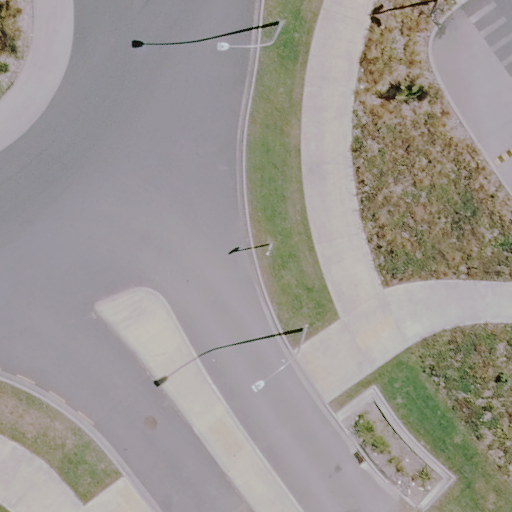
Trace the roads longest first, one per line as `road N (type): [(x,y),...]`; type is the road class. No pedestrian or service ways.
road 1 (unclassified): [(147,103),(205,281),(247,366),(363,511)]
road 2 (unclassified): [(197,511),(57,326),(0,281)]
road 3 (unclassified): [(147,103),(110,169),(54,220),(0,241)]
